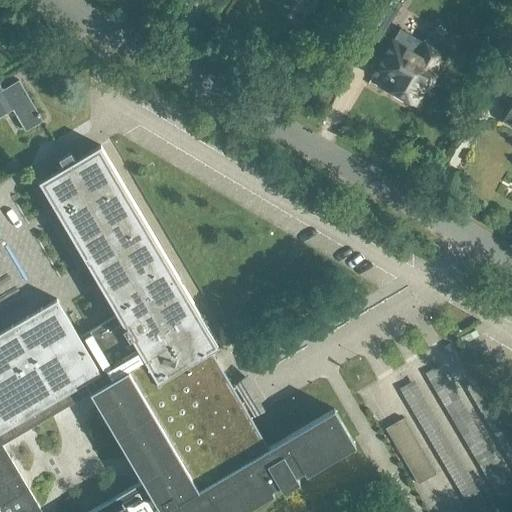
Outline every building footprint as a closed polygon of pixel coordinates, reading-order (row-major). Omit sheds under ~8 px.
[(360,31),(370,37),(392,0),(379,0),(374,9),(373,9),(360,31)] [(378,67),(375,73),(388,80),(385,85),(394,90),(393,91),(394,96),(402,100),(406,99),(407,98),(418,104),(428,85),(431,85),(435,77),(435,74),(440,65),(438,64),(444,54),(451,41),(430,29),(423,41),(400,28),(392,41),(384,56),(381,57),(377,63),(378,67)] [(19,80),(2,89),(3,91),(0,92),(0,117),(14,109),(26,131),(42,121),(19,80)] [(511,104),(503,121),(511,126),(511,104)] [(357,446),(335,408),(334,409),(334,410),(269,447),(212,350),(219,346),(218,345),(101,147),(101,146),(101,145),(75,159),(71,152),(71,151),(59,158),(60,159),(64,166),(39,181),(39,182),(41,181),(118,314),(80,336),(59,300),(58,301),(57,298),(0,332),(0,511),(242,511),(273,494),(273,495),(275,494),(273,489),(281,484),(284,491),(286,490),(285,489),(298,481),(299,482),(300,481),(297,475),(305,471),(307,475),(309,474),(308,473),(355,446),(355,447),(357,446)]
